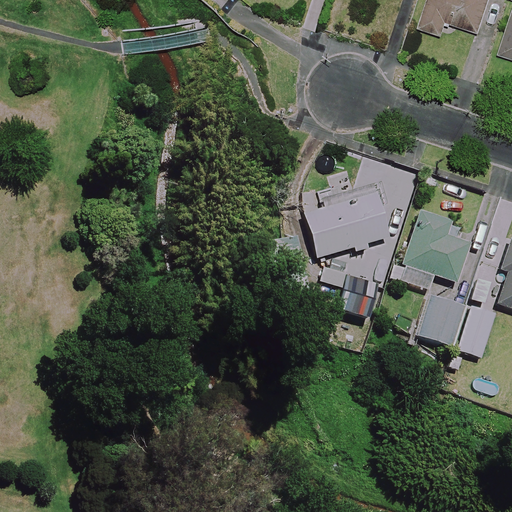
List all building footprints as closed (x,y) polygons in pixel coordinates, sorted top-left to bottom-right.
[(486,0),(428,0),(419,29),(440,36),(445,23),(476,33),(486,0)] [(511,11),(498,55),(511,59),(511,11)] [(348,251),(350,258),(366,253),(364,246),(385,241),(372,196),(300,217),(313,262),(348,251)] [(415,215),(392,284),(425,295),(431,279),(452,286),(465,247),(443,239),(447,225),(415,215)] [(306,301),(293,238),(253,246),(266,310),(306,301)] [(511,244),(509,244),(498,276),(505,278),(495,308),(511,313),(511,244)] [(375,288),(320,271),(316,284),(339,292),(332,312),(364,322),(375,288)] [(460,308),(430,298),(417,339),(447,349),(460,308)] [(491,316),(467,309),(454,354),(477,361),(491,316)] [(412,317),(397,312),(391,331),(406,336),(412,317)]
